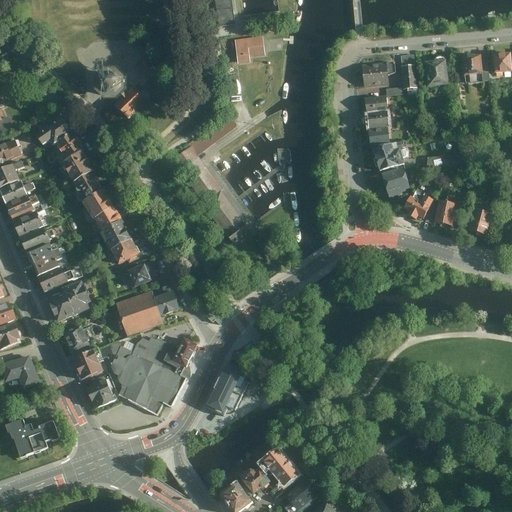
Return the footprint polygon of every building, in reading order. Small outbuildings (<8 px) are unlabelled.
[(234,23),(230,0),(213,0),(217,26),(234,23)] [(264,56),(261,37),(234,41),(236,65),(249,63),(248,58),(264,56)] [(510,54),(492,56),(494,75),(511,73),(510,54)] [(487,56),(480,57),(483,82),(490,82),(487,56)] [(480,57),(460,58),(462,78),(470,77),(470,85),(483,84),(483,82),(480,57)] [(158,73),(150,59),(140,66),(148,79),(158,73)] [(445,62),(423,64),(425,89),(447,88),(445,62)] [(394,63),(361,66),(363,89),(388,87),(386,73),(395,72),(394,63)] [(417,90),(415,67),(401,68),(403,91),(417,90)] [(130,121),(147,104),(132,90),(128,94),(128,80),(118,71),(105,71),(96,80),(96,93),(105,102),(119,103),(115,106),(130,121)] [(401,88),(386,90),(387,97),(402,96),(401,88)] [(366,100),(368,115),(389,112),(387,98),(366,100)] [(368,117),(370,131),(391,129),(389,115),(368,117)] [(166,158),(234,248),(253,233),(196,157),(236,128),(226,116),(166,158)] [(2,123),(0,123),(0,135),(13,129),(13,128),(14,126),(12,121),(9,120),(2,123)] [(60,120),(36,138),(46,151),(70,134),(60,120)] [(388,130),(368,133),(370,149),(390,146),(388,130)] [(54,147),(66,163),(83,153),(85,151),(74,134),(54,147)] [(0,164),(7,161),(8,161),(11,159),(11,160),(22,155),(21,153),(23,151),(21,148),(22,147),(20,141),(18,141),(16,141),(7,144),(0,146),(0,164)] [(390,147),(371,152),(377,174),(403,167),(398,151),(392,153),(390,147)] [(62,166),(74,184),(96,172),(83,153),(66,163),(62,166)] [(447,157),(427,161),(425,173),(447,169),(474,173),(476,161),(447,157)] [(23,163),(0,172),(0,189),(20,181),(16,171),(18,170),(19,170),(25,168),(23,163)] [(405,171),(384,178),(391,201),(403,197),(402,194),(411,191),(405,171)] [(74,184),(84,204),(106,192),(96,172),(74,184)] [(22,183),(1,192),(7,206),(29,197),(27,194),(34,191),(31,184),(24,187),(22,183)] [(428,190),(417,185),(402,213),(407,216),(406,217),(416,223),(417,220),(423,223),(433,204),(423,199),(428,190)] [(84,204),(94,222),(116,210),(106,192),(84,204)] [(452,228),(459,195),(448,193),(446,205),(438,203),(433,225),(452,228)] [(29,197),(7,206),(13,220),(34,211),(33,206),(40,204),(39,203),(42,202),(39,196),(37,197),(37,196),(30,200),(29,197)] [(102,236),(123,224),(116,210),(94,222),(102,236)] [(467,233),(486,238),(492,216),(470,211),(467,224),(470,225),(467,233)] [(38,213),(15,223),(20,236),(46,225),(42,216),(40,217),(38,213)] [(102,236),(111,254),(133,243),(123,224),(102,236)] [(44,229),(22,239),(27,252),(50,242),(50,241),(52,240),(49,232),(46,233),(44,229)] [(133,243),(111,254),(119,269),(141,258),(133,243)] [(50,246),(29,255),(34,267),(61,254),(59,250),(53,252),(50,246)] [(61,254),(34,267),(38,277),(60,268),(57,262),(63,259),(61,254)] [(62,269),(39,279),(45,292),(77,278),(75,274),(77,273),(76,270),(64,275),(62,269)] [(153,285),(147,269),(128,276),(134,292),(153,285)] [(47,303),(57,327),(90,312),(88,308),(92,306),(81,284),(62,292),(64,296),(47,303)] [(152,294),(116,306),(128,339),(164,326),(161,319),(180,313),(174,295),(155,302),(152,294)] [(216,323),(221,317),(223,314),(218,309),(210,296),(199,302),(208,320),(214,325),(216,323)] [(0,308),(0,329),(12,324),(5,306),(0,308)] [(225,321),(221,317),(216,323),(220,326),(225,321)] [(15,345),(18,344),(18,342),(19,342),(20,338),(19,336),(16,334),(15,335),(12,327),(0,331),(0,353),(16,347),(15,345)] [(91,350),(83,330),(62,339),(70,359),(91,350)] [(138,408),(163,418),(166,408),(172,411),(187,382),(190,384),(191,381),(191,378),(191,375),(191,372),(191,370),(190,368),(200,349),(185,341),(181,348),(178,346),(177,349),(157,340),(157,341),(152,339),(150,343),(143,341),(137,346),(134,354),(122,348),(112,370),(115,376),(119,379),(118,380),(118,381),(118,382),(119,383),(119,384),(120,386),(122,388),(122,392),(120,397),(138,408)] [(97,353),(72,364),(81,386),(106,375),(97,353)] [(41,386),(30,359),(0,367),(0,368),(5,386),(19,382),(23,393),(41,386)] [(241,382),(223,373),(207,406),(225,415),(241,382)] [(110,382),(85,392),(95,414),(119,404),(110,382)] [(61,442),(54,424),(39,429),(40,433),(34,434),(32,427),(26,429),(24,422),(4,429),(7,438),(9,438),(11,444),(13,444),(20,463),(47,453),(45,446),(51,444),(52,445),(61,442)] [(273,474),(275,472),(287,487),(301,475),(281,452),(265,465),(273,474)] [(269,483),(256,467),(243,477),(256,494),(269,483)] [(306,479),(287,495),(299,509),(319,494),(306,479)] [(234,511),(243,511),(254,504),(240,485),(223,497),(234,511)] [(339,511),(332,502),(318,511),(339,511)]
